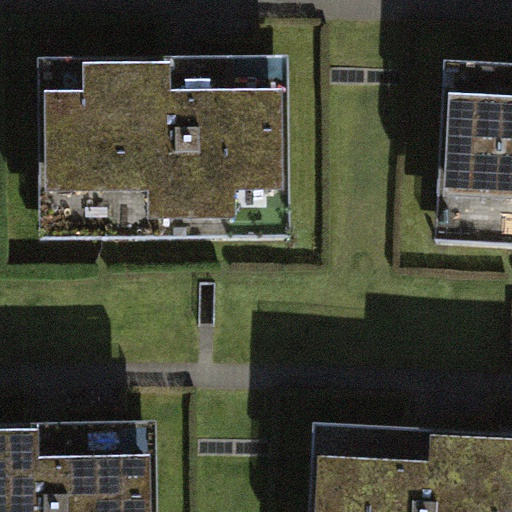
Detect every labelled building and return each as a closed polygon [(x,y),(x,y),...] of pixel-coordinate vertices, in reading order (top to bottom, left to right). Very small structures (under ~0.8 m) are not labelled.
[(282,243),(277,77),(34,83),(39,249),(282,243)] [(511,271),(511,91),(439,89),(431,268),(511,271)] [(164,511),(163,440),(0,444),(0,511),(164,511)] [(488,511),(490,461),(308,453),(305,511),(488,511)] [(511,511),(511,461),(490,461),(488,511),(511,511)]
